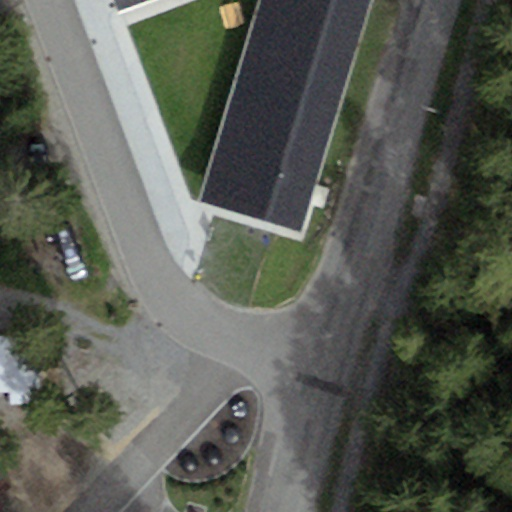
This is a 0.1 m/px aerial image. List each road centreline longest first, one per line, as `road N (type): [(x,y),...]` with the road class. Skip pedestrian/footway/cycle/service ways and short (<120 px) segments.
road 1 (residential): [(315,370),(218,349),(154,297),(45,0)]
road 2 (tertiary): [(315,370),(431,0)]
road 3 (tertiary): [(284,511),(315,370)]
